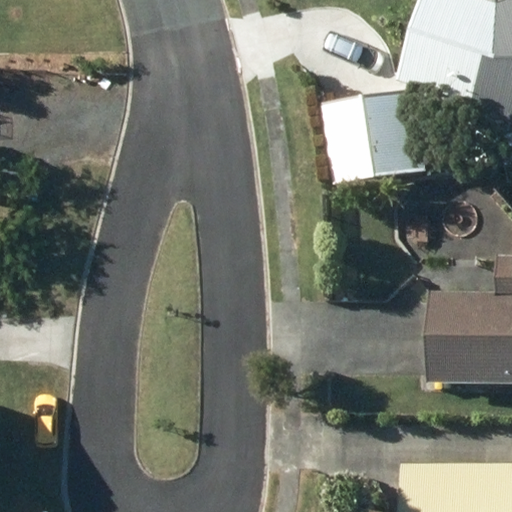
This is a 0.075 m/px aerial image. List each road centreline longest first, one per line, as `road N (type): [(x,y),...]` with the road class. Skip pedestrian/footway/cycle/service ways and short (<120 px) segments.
road 1 (residential): [(129,511),(103,468),(106,340),(137,208),(187,139)]
road 2 (residential): [(187,139),(214,171),(232,217),(245,361),(236,453),(209,511)]
road 3 (residential): [(171,0),(184,53),(187,139)]
